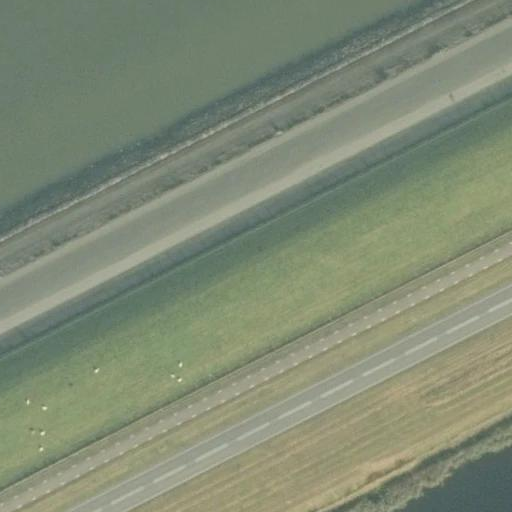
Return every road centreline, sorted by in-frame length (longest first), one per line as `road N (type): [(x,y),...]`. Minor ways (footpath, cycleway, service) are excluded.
road 1 (unclassified): [(0,510),(511,249)]
road 2 (trunk): [(511,300),(99,511)]
